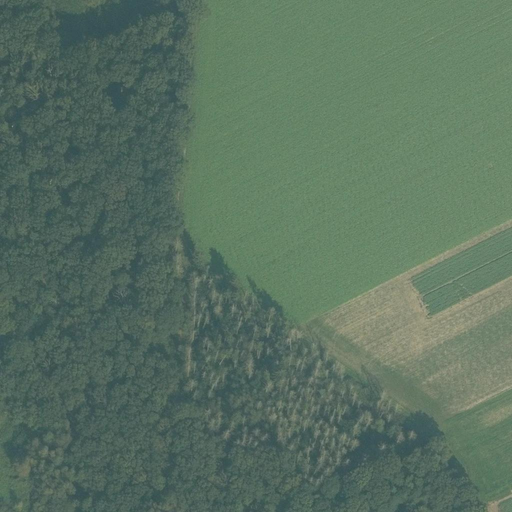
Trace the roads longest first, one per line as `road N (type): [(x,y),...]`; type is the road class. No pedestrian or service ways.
road 1 (track): [(483,511),(449,448),(180,247)]
road 2 (track): [(182,511),(171,464),(180,247)]
road 3 (track): [(138,511),(0,292)]
road 4 (track): [(180,247),(171,236),(194,0)]
road 5 (track): [(449,448),(358,492),(283,511)]
